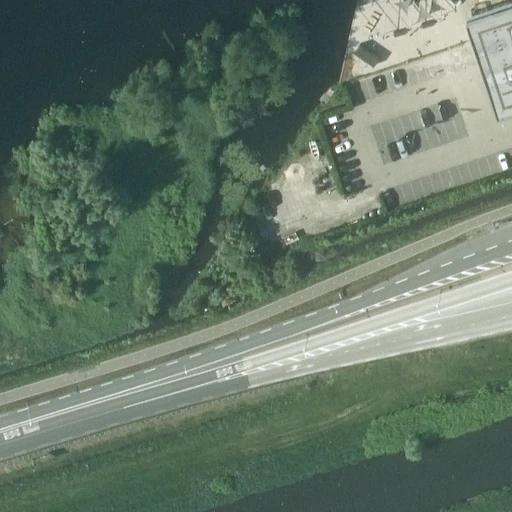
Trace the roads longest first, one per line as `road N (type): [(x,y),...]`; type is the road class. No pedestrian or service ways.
road 1 (primary): [(511,253),(193,371)]
road 2 (primary): [(193,371),(371,346),(511,313)]
road 3 (primary): [(0,432),(193,371)]
